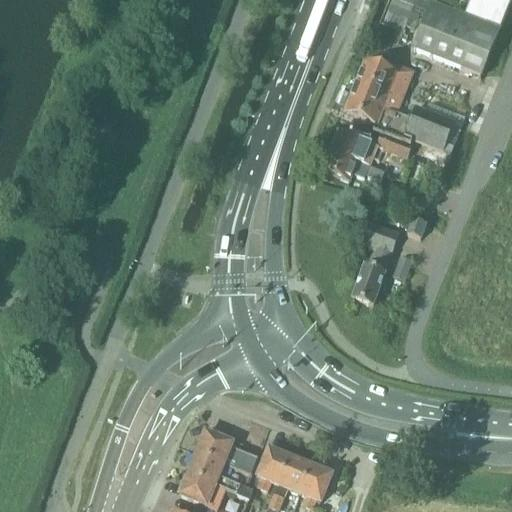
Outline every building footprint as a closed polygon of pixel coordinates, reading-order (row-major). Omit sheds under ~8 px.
[(391,0),(386,21),(421,30),(427,7),(420,5),(420,0),(391,0)] [(511,0),(470,0),(464,17),(501,31),(511,0)] [(480,80),(499,33),(432,6),(413,53),(480,80)] [(374,71),(364,67),(355,89),(399,107),(412,76),(378,62),(374,71)] [(399,107),(355,89),(344,115),(374,128),(372,133),(386,138),(399,107)] [(443,155),(454,125),(417,110),(405,140),(443,155)] [(376,151),(365,147),(337,135),(329,156),(368,171),(376,152),(376,151)] [(381,138),(376,151),(376,152),(408,164),(414,151),(381,138)] [(329,156),(321,176),(348,187),(352,179),(363,183),(364,181),(383,188),(387,179),(368,171),(329,156)] [(424,198),(398,187),(393,198),(419,209),(424,198)] [(425,228),(424,227),(412,223),(407,238),(420,242),(425,228)] [(391,261),(399,240),(370,230),(363,250),(376,255),(370,274),(363,272),(352,305),(373,312),(384,279),(383,278),(390,260),(391,261)] [(404,285),(411,266),(400,262),(393,281),(404,285)] [(223,468),(223,469),(250,480),(257,462),(239,455),(242,449),(232,445),(230,447),(204,437),(196,457),(223,468)] [(273,487),(277,489),(278,489),(289,463),(268,454),(257,481),(261,482),(257,492),(267,496),(270,486),(273,487)] [(214,491),(224,495),(246,504),(250,494),(218,481),(223,469),(223,468),(196,457),(187,479),(215,490),(214,491)] [(289,463),(278,489),(277,489),(268,511),(269,511),(278,511),(287,493),(299,498),(310,471),(289,463)] [(320,506),(331,479),(310,471),(299,498),(306,501),(302,511),(305,511),(312,511),(316,505),(320,506)] [(209,511),(217,511),(224,495),(214,491),(215,490),(187,479),(179,499),(209,511)]
